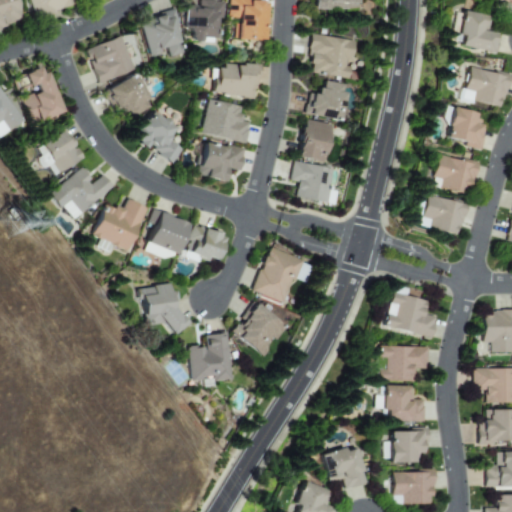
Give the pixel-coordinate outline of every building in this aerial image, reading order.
[(0,0),(0,27),(20,22),(14,0),(0,0)] [(24,0),(32,19),(68,6),(65,0),(24,0)] [(183,5),(182,30),(188,30),(188,42),(212,43),(213,18),(220,19),(220,1),(202,0),(195,0),(196,6),(183,5)] [(262,0),(225,0),(225,18),(234,19),(234,40),(261,41),(262,0)] [(312,0),(312,9),(355,10),(355,0),(312,0)] [(511,0),(489,0),(492,12),(511,8),(511,0)] [(136,21),(146,58),(162,53),(163,58),(182,53),(170,12),(136,21)] [(449,48),(489,55),(493,35),(483,33),(485,18),(455,13),(449,48)] [(346,79),(352,41),(310,35),(305,73),(346,79)] [(131,71),(118,37),(82,50),(95,84),(131,71)] [(254,66),(215,64),(215,77),(211,77),(210,96),(253,98),(254,66)] [(58,113),(43,72),(39,73),(37,67),(20,73),(25,87),(32,84),(35,92),(16,99),(26,125),(58,113)] [(496,109),(504,78),(464,68),(456,100),(496,109)] [(131,74),(99,92),(109,110),(119,105),(127,119),(149,106),(131,74)] [(303,115),(337,121),(344,85),(319,81),(317,97),(306,95),(303,115)] [(0,134),(19,123),(0,93),(0,134)] [(239,107),(205,100),(197,135),(241,145),(246,123),(236,120),(239,107)] [(471,116),(444,109),(436,142),(474,151),(480,125),(469,123),(471,116)] [(164,141),(172,127),(147,111),(129,140),(145,149),(169,163),(178,149),(164,141)] [(293,158),(321,163),(328,125),(301,120),(293,158)] [(52,177),(80,157),(61,129),(34,148),(39,156),(33,160),(40,169),(45,166),(52,177)] [(223,182),(225,169),(236,172),(240,151),(201,142),(193,176),(223,182)] [(462,198),(470,166),(431,155),(422,188),(462,198)] [(292,198),(332,206),(334,192),(327,190),(331,169),(290,162),(286,181),(295,183),(292,198)] [(47,194),(68,221),(109,188),(99,176),(89,183),(78,169),(47,194)] [(448,237),(456,206),(419,197),(411,228),(448,237)] [(141,208),(123,200),(119,211),(101,204),(88,237),(97,240),(95,247),(97,248),(100,243),(124,252),(141,208)] [(184,223),(154,212),(140,251),(170,261),(184,223)] [(511,260),(511,225),(505,224),(499,247),(506,248),(504,258),(511,260)] [(207,257),(213,260),(222,238),(190,225),(179,251),(205,261),(207,257)] [(282,304),(298,261),(265,249),(249,292),(282,304)] [(134,289),(140,327),(162,323),(164,332),(176,330),(170,297),(167,297),(165,284),(134,289)] [(427,339),(432,318),(420,315),(423,302),(388,293),(380,328),(427,339)] [(259,357),(283,327),(251,303),(228,334),(259,357)] [(510,312),(475,311),(474,345),(482,345),(482,353),(510,354),(510,312)] [(187,383),(228,379),(223,333),(202,335),(203,347),(183,348),(187,383)] [(423,348),(375,346),(374,359),(382,359),(381,369),(374,369),(374,381),(409,382),(410,369),(422,369),(423,348)] [(467,391),(480,391),(480,404),(511,404),(511,392),(510,392),(510,384),(511,384),(511,369),(467,369),(467,391)] [(419,422),(419,400),(410,400),(410,387),(379,386),(379,410),(383,410),(383,422),(419,422)] [(482,443),(510,443),(510,411),(482,411),(482,443)] [(384,433),(384,464),(414,464),(414,454),(421,454),(421,433),(384,433)] [(351,446),(317,455),(324,482),(338,479),(341,490),(361,485),(351,446)] [(511,488),(511,454),(490,454),(490,466),(480,466),(480,488),(511,488)] [(426,473),(385,473),(385,506),(426,506),(426,473)] [(292,511),(331,511),(333,510),(322,506),(327,493),(300,482),(291,505),(294,507),(292,511)] [(511,511),(511,496),(490,496),(490,509),(477,509),(477,511),(511,511)]
